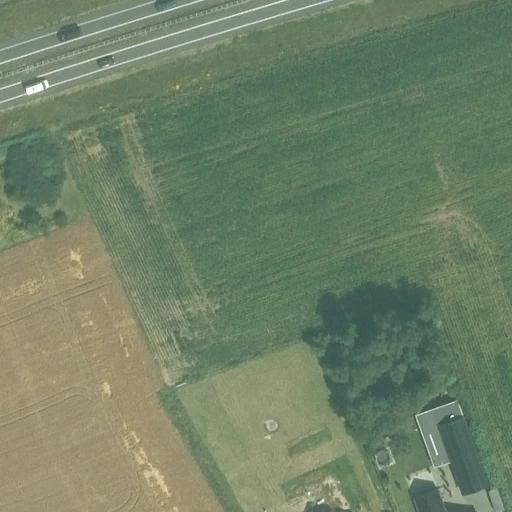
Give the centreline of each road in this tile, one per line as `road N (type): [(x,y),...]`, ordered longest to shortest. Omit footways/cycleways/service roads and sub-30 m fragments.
road 1 (trunk): [(0,98),(319,0)]
road 2 (trunk): [(180,0),(0,57)]
